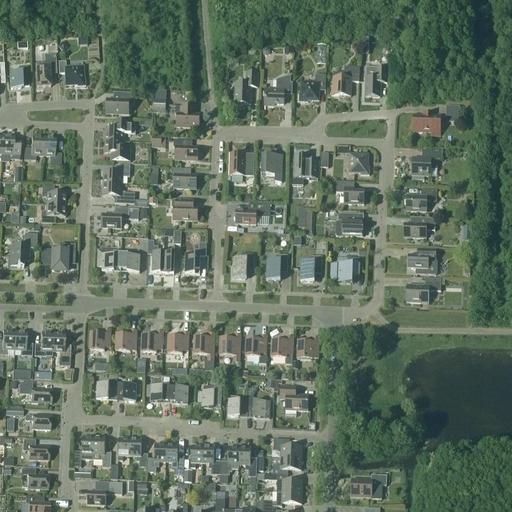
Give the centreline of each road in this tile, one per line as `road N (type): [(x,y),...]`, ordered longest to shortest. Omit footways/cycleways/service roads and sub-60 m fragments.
road 1 (residential): [(307,133),(214,130),(215,307)]
road 2 (residential): [(67,420),(332,439)]
road 3 (residential): [(88,128),(80,299)]
road 4 (residential): [(376,298),(387,143)]
road 5 (residential): [(332,439),(337,312)]
road 6 (unclassified): [(215,307),(337,312)]
